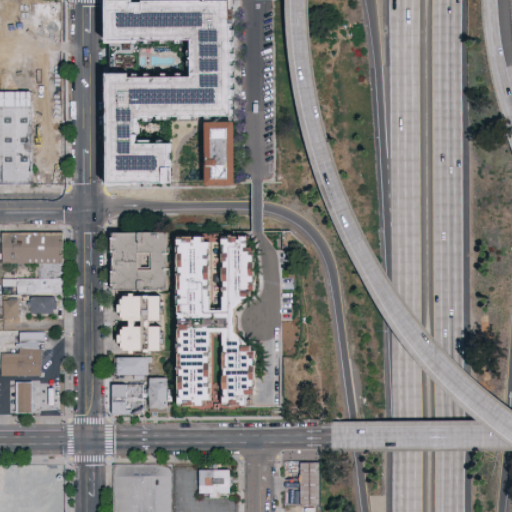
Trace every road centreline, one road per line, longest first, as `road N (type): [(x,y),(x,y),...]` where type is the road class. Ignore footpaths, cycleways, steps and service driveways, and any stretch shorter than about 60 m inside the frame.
road 1 (tertiary): [(91,511),(89,0)]
road 2 (motorway): [(445,511),(443,0)]
road 3 (motorway): [(405,0),(407,511)]
road 4 (motorway): [(90,210),(272,211),(314,240),(353,511)]
road 5 (motorway): [(298,0),(299,52),(316,128),(356,249),(399,316),(490,412)]
road 6 (motorway): [(362,0),(373,239),(407,386)]
road 7 (residential): [(257,183),(257,0)]
